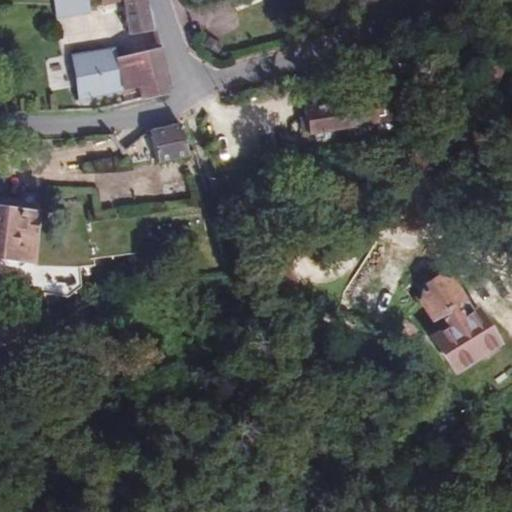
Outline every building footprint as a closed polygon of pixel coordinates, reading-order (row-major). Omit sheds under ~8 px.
[(52,0),(56,19),(90,13),(87,0),(52,0)] [(157,31),(146,0),(98,0),(100,5),(119,1),(131,36),(157,31)] [(478,24),(457,40),(478,66),(499,49),(478,24)] [(171,88),(160,46),(115,56),(125,102),(168,93),(171,88)] [(112,69),(109,56),(72,62),(75,75),(112,69)] [(367,97),(303,109),(304,116),(299,118),(301,130),(306,129),(307,133),(373,121),(367,97)] [(186,157),(185,152),(179,127),(149,133),(154,162),(186,157)] [(203,203),(212,200),(200,162),(190,166),(203,203)] [(0,261),(4,261),(11,270),(24,269),(31,259),(35,260),(32,212),(29,212),(28,192),(14,193),(14,200),(0,200),(0,261)] [(359,222),(339,207),(327,223),(347,239),(359,222)] [(455,305),(462,300),(449,280),(436,279),(434,275),(459,244),(455,241),(434,241),(423,252),(431,270),(420,277),(425,284),(423,302),(434,319),(440,315),(449,329),(435,338),(458,374),(503,346),(479,310),(474,313),(465,319),(455,305)] [(465,299),(462,300),(455,305),(465,319),(474,313),(465,299)] [(407,321),(390,342),(405,350),(417,336),(417,329),(407,321)]
